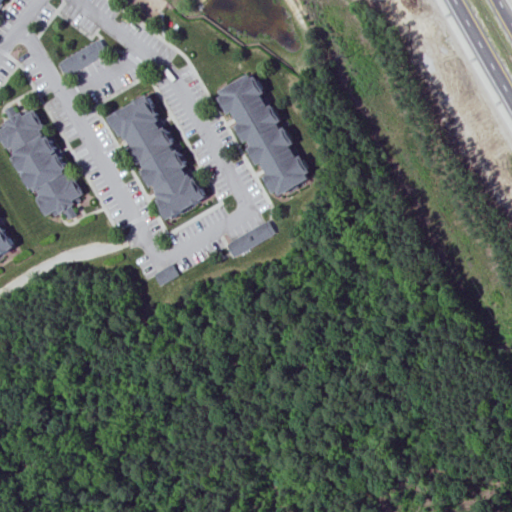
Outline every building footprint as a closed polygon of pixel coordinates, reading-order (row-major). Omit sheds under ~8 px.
[(58,62),(66,77),(109,53),(101,39),(58,62)] [(228,90),(230,94),(226,96),(274,174),(271,176),(281,193),(285,190),(288,195),(317,178),(313,174),(317,172),(305,155),(272,91),(263,75),(260,77),(258,73),(228,90)] [(147,94),(108,118),(120,137),(122,135),(159,199),(156,201),(167,221),(207,197),(202,189),(200,191),(156,116),(159,114),(147,94)] [(58,213),(74,204),(72,201),(83,194),(34,109),(23,116),(21,112),(17,114),(13,105),(4,111),(9,119),(5,121),(7,126),(0,129),(0,137),(45,216),(56,210),(58,213)] [(282,232),(274,219),(233,244),(240,257),(282,232)] [(0,255),(14,247),(0,222),(0,255)] [(156,274),(163,286),(181,274),(174,262),(156,274)]
